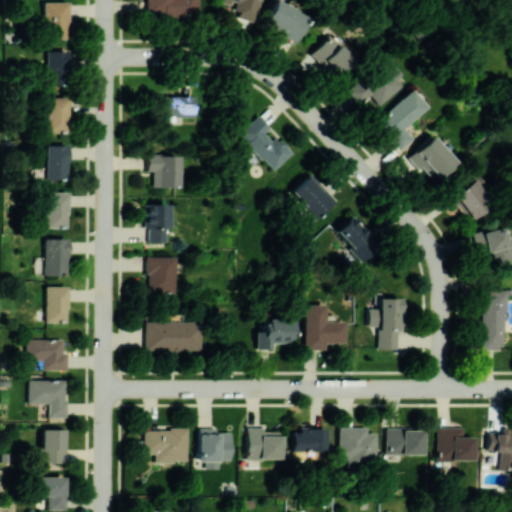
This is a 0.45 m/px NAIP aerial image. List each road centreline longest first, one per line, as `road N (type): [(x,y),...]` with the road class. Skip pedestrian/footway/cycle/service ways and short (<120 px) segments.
road 1 (residential): [(106,57),(224,58),(285,86),(429,241),(442,287),(441,389)]
road 2 (residential): [(106,57),(104,511)]
road 3 (residential): [(105,389),(511,389)]
